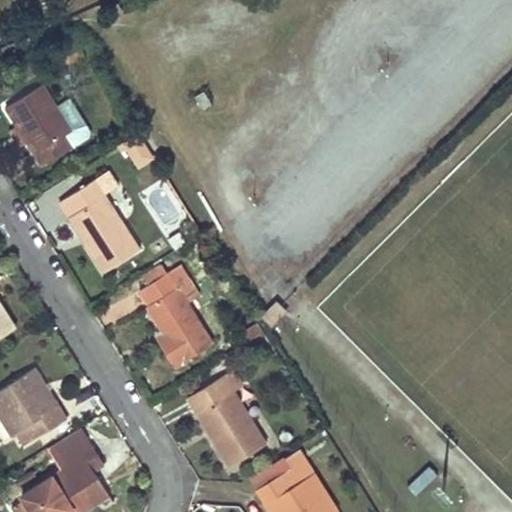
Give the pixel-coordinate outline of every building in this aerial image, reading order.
[(56,54),(60,62),(63,69),(84,60),(77,45),(56,54)] [(60,62),(56,54),(48,58),(55,73),(63,69),(60,62)] [(71,149),(67,143),(63,137),(69,133),(83,123),(68,99),(54,107),(39,85),(3,107),(40,168),(71,149)] [(202,110),(212,104),(204,92),(194,97),(202,110)] [(150,151),(139,135),(124,144),(127,149),(134,160),(150,151)] [(118,148),(121,153),(127,149),(124,144),(118,148)] [(134,160),(137,165),(153,156),(150,151),(134,160)] [(108,171),(94,180),(100,190),(103,194),(116,185),(108,171)] [(91,196),(100,190),(94,180),(84,186),(91,196)] [(137,249),(119,220),(103,194),(100,190),(91,196),(84,186),(57,202),(101,272),(137,249)] [(189,280),(180,264),(167,272),(176,288),(189,280)] [(146,304),(144,306),(161,333),(168,344),(159,350),(171,369),(211,344),(176,288),(167,272),(138,290),(146,304)] [(107,322),(141,307),(135,295),(102,310),(107,322)] [(283,303),(277,297),(267,307),(261,314),(267,319),(272,325),(289,309),(283,303)] [(0,336),(12,329),(0,308),(0,336)] [(224,357),(244,345),(263,334),(256,323),(218,347),(224,357)] [(161,333),(152,339),(159,350),(168,344),(161,333)] [(0,423),(9,438),(16,433),(24,429),(31,441),(66,420),(35,367),(0,388),(0,423)] [(231,371),(188,398),(230,468),(265,447),(231,390),(240,385),(231,371)] [(46,450),(57,468),(91,448),(80,430),(46,450)] [(12,511),(68,511),(72,510),(73,511),(81,511),(108,496),(93,472),(102,466),(91,448),(57,468),(60,473),(21,496),(24,501),(11,509),(12,511)] [(335,511),(313,474),(306,461),(281,476),(255,490),(267,511),(335,511)]
